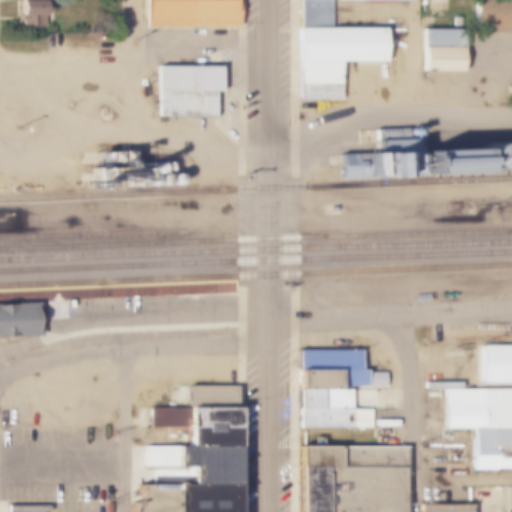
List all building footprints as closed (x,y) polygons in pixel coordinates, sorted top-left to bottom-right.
[(42,12),(42,28),(17,28),(17,0),(42,0),(42,3),(45,3),(45,12),(42,12)] [(232,0),(232,27),(146,27),(146,0),(232,0)] [(294,0),(294,28),(329,28),(329,0),(294,0)] [(470,0),(511,0),(511,32),(470,32),(470,0)] [(335,61),(294,61),(294,28),(329,28),(380,28),(380,61),(335,61)] [(456,30),(456,72),(419,72),(419,30),(456,30)] [(294,85),(335,85),(335,61),(294,61),(294,85)] [(155,67),(216,67),(216,92),(210,92),(210,117),(155,117),(155,67)] [(335,85),(335,100),(294,100),(294,85),(335,85)] [(490,173),(495,172),(500,169),(503,164),(504,158),(503,153),(499,148),(495,145),(489,144),(484,146),(479,149),(476,154),(475,159),(476,165),(480,169),(484,172),(490,173)] [(414,153),(415,176),(470,174),(470,151),(414,153)] [(97,169),(124,168),(123,164),(123,152),(90,153),(90,163),(97,163),(97,169)] [(354,155),(355,178),(394,177),(394,153),(354,155)] [(394,177),(394,153),(414,153),(415,176),(394,177)] [(333,155),(354,155),(355,178),(333,179),(333,155)] [(124,176),(124,168),(123,164),(166,163),(167,174),(124,176)] [(124,168),(124,176),(124,188),(79,189),(79,169),(97,169),(124,168)] [(162,181),(164,184),(166,186),(170,186),(173,184),(173,180),(172,177),(170,175),(166,175),(163,177),(162,181)] [(126,182),(127,185),(130,187),(133,187),(136,185),(137,181),(136,178),(133,176),(129,176),(127,179),(126,182)] [(138,181),(140,185),(142,187),(146,186),(148,184),(149,181),(148,178),(145,176),(142,176),(139,178),(138,181)] [(151,181),(152,184),(155,186),(158,186),(161,184),(162,181),(160,178),(158,176),(154,176),(152,178),(151,181)] [(0,337),(40,336),(38,302),(0,303),(0,337)] [(511,383),(477,383),(477,346),(511,346),(511,383)] [(295,370),(355,370),(355,350),(295,350),(295,370)] [(348,390),(295,390),(295,370),(355,370),(381,370),(381,390),(348,390)] [(182,409),(232,409),(232,386),(182,386),(182,409)] [(441,389),(511,389),(511,428),(469,428),(441,428),(441,389)] [(295,409),(348,409),(348,390),(295,390),(295,409)] [(232,429),(182,429),(149,429),(149,409),(182,409),(232,409),(232,429)] [(295,409),(348,409),(368,409),(368,428),(295,428),(295,409)] [(511,428),(469,428),(469,469),(511,469),(511,428)] [(182,447),(232,447),(232,429),(182,429),(182,447)] [(232,486),(150,486),(150,469),(143,469),(143,447),(182,447),(232,447),(232,486)] [(402,467),(295,467),(295,447),(402,447),(402,467)] [(295,511),(402,511),(402,467),(295,467),(295,511)] [(134,511),(232,511),(232,486),(150,486),(134,486),(134,511)]
